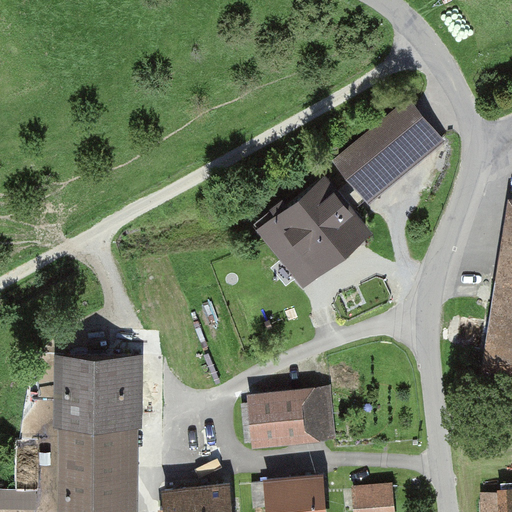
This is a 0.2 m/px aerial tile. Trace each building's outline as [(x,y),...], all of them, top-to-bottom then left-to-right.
[(333,155),(370,199),(446,137),(410,92),(333,155)] [(511,168),(510,168),(484,364),(511,367),(511,168)] [(323,178),(261,227),(307,285),(369,236),(323,178)] [(147,511),(147,354),(67,354),(67,511),(147,511)] [(331,389),(252,394),(256,447),(335,442),(331,389)] [(337,511),(335,476),(272,481),(273,511),(337,511)] [(400,511),(398,482),(357,485),(358,511),(400,511)] [(240,511),(238,487),(168,493),(169,511),(240,511)] [(511,511),(511,487),(503,488),(503,511),(511,511)] [(11,511),(41,511),(41,502),(11,504),(11,511)]
